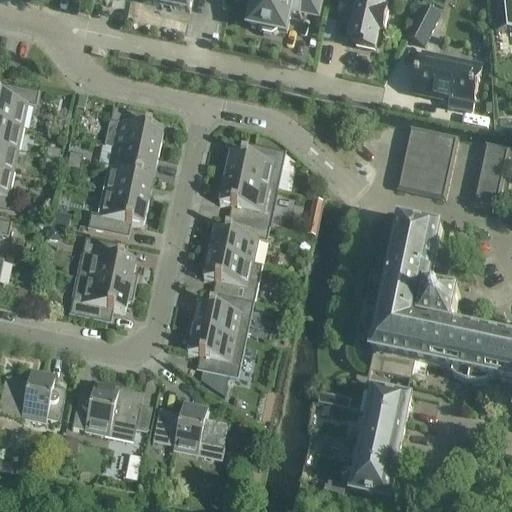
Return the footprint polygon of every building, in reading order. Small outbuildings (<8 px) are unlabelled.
[(142,0),(141,6),(189,16),(191,0),(142,0)] [(256,0),(250,29),(259,31),(262,36),(271,37),(276,34),(285,36),(289,20),(300,22),(301,18),(318,21),(322,0),(256,0)] [(343,0),(340,17),(355,20),(350,45),(356,46),(355,51),(375,55),(379,36),(383,37),(387,15),(383,15),(385,6),(360,1),(359,0),(343,0)] [(511,0),(490,0),(494,37),(511,34),(511,0)] [(424,51),(439,21),(423,13),(408,43),(424,51)] [(472,118),(482,69),(422,57),(413,96),(450,104),(448,113),(472,118)] [(0,103),(0,129),(23,135),(28,111),(36,112),(39,98),(10,92),(7,105),(0,103)] [(105,152),(113,154),(158,163),(163,138),(151,135),(154,122),(113,114),(105,152)] [(0,129),(0,153),(19,157),(23,135),(0,129)] [(410,132),(407,146),(430,151),(433,137),(410,132)] [(430,151),(428,163),(436,165),(452,168),(457,143),(433,137),(430,151)] [(407,146),(404,158),(428,163),(430,151),(407,146)] [(485,148),(482,162),(506,168),(510,154),(485,148)] [(223,171),(220,185),(277,197),(286,158),(256,152),(253,165),(229,160),(227,172),(223,171)] [(0,153),(0,176),(14,179),(19,157),(0,153)] [(48,154),(46,163),(58,165),(60,156),(48,154)] [(113,154),(108,176),(153,185),(158,163),(113,154)] [(401,170),(411,172),(422,174),(425,175),(434,177),(434,173),(434,172),(436,165),(428,163),(404,158),(401,170)] [(70,159),(68,167),(81,170),(83,161),(70,159)] [(482,162),(479,174),(504,180),(506,168),(482,162)] [(44,171),(56,174),(58,165),(46,163),(44,171)] [(434,172),(434,173),(450,176),(452,168),(436,165),(434,172)] [(68,167),(66,176),(79,179),(81,170),(68,167)] [(401,170),(399,182),(408,184),(411,172),(401,170)] [(411,172),(408,184),(414,185),(420,186),(421,178),(422,174),(411,172)] [(433,180),(433,181),(448,184),(450,176),(434,173),(434,177),(433,180)] [(424,187),(430,188),(431,189),(433,181),(433,180),(434,177),(425,175),(422,174),(421,178),(420,186),(424,187)] [(479,174),(477,186),(501,192),(504,180),(479,174)] [(9,203),(14,179),(0,176),(0,216),(14,219),(17,204),(9,203)] [(108,176),(104,198),(149,207),(153,185),(108,176)] [(431,189),(438,190),(447,192),(448,184),(433,181),(431,189)] [(399,182),(396,194),(406,197),(408,184),(399,182)] [(408,184),(406,197),(416,199),(417,196),(418,191),(423,192),(424,188),(424,187),(420,186),(408,184)] [(232,227),(243,229),(269,235),(277,197),(220,185),(217,198),(221,199),(219,211),(235,214),(232,227)] [(477,186),(474,199),(498,204),(501,192),(477,186)] [(417,196),(416,199),(427,201),(429,189),(430,188),(424,187),(424,188),(423,192),(418,191),(417,196)] [(429,189),(427,201),(435,203),(438,191),(438,190),(431,189),(430,188),(429,189)] [(438,191),(435,203),(444,205),(447,192),(438,190),(438,191)] [(143,233),(149,207),(104,198),(99,222),(90,220),(87,234),(125,242),(128,229),(143,233)] [(474,199),(471,211),(496,216),(498,204),(474,199)] [(312,204),(305,239),(315,241),(322,206),(312,204)] [(54,217),(51,231),(62,233),(68,234),(71,220),(54,217)] [(371,360),(373,361),(370,376),(410,385),(414,368),(448,375),(455,383),(461,386),(470,388),(477,389),(482,388),(486,387),(491,384),(511,388),(511,344),(454,332),(460,302),(429,295),(442,234),(400,225),(371,360)] [(0,245),(1,241),(8,243),(11,229),(0,226),(0,245)] [(207,246),(204,259),(254,270),(259,246),(267,248),(269,235),(243,229),(241,241),(214,235),(211,247),(207,246)] [(50,231),(48,244),(60,246),(62,233),(51,231),(50,231)] [(85,244),(77,283),(135,295),(137,282),(133,281),(136,269),(112,264),(115,250),(85,244)] [(213,301),(224,304),(254,310),(262,271),(254,270),(204,259),(202,273),(206,274),(203,285),(215,288),(213,301)] [(132,308),(135,295),(77,283),(69,320),(99,327),(102,314),(125,319),(128,308),(132,308)] [(18,294),(15,310),(29,312),(31,297),(18,294)] [(191,321),(188,335),(237,345),(246,347),(254,310),(224,304),(221,315),(198,310),(195,322),(191,321)] [(238,385),(246,347),(237,345),(188,335),(186,348),(190,349),(187,361),(211,366),(208,379),(228,383),(238,385)] [(1,408),(0,410),(0,415),(22,420),(21,425),(46,430),(47,426),(59,428),(58,429),(60,429),(67,396),(65,396),(54,394),(56,382),(40,379),(40,378),(31,376),(29,388),(6,383),(0,408),(1,408)] [(203,377),(201,386),(207,390),(218,398),(224,402),(228,383),(208,379),(203,377)] [(80,398),(72,434),(73,435),(73,434),(85,436),(85,438),(109,443),(110,439),(133,444),(135,436),(143,400),(111,393),(111,394),(95,390),(93,402),(81,399),(80,398)] [(372,392),(366,419),(405,427),(411,400),(372,392)] [(159,415),(152,449),(153,449),(153,448),(175,453),(174,457),(198,462),(199,458),(222,463),(223,455),(224,455),(229,431),(205,426),(208,414),(199,412),(183,409),(181,421),(160,416),(159,415)] [(333,422),(335,413),(323,410),(321,420),(333,422)] [(366,419),(360,444),(400,453),(405,427),(366,419)] [(49,438),(45,455),(61,458),(64,441),(49,438)] [(61,458),(61,459),(74,462),(78,444),(64,441),(61,458)] [(360,444),(355,469),(394,477),(400,453),(360,444)] [(130,462),(126,483),(137,486),(141,464),(130,462)] [(389,504),(394,477),(355,469),(349,495),(389,504)]
